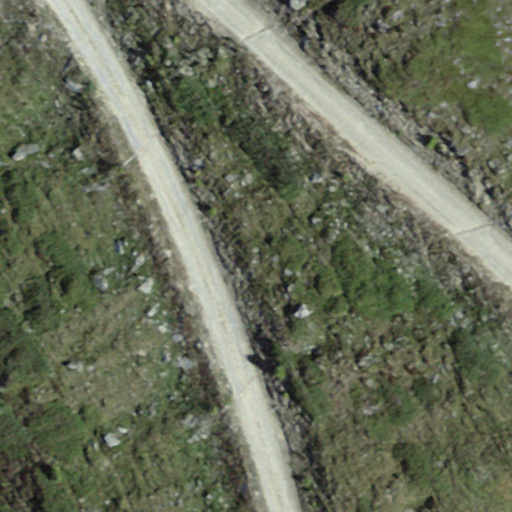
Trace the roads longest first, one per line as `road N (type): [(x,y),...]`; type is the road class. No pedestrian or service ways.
road 1 (track): [(54,0),(171,183),(229,330),(282,511)]
road 2 (track): [(511,258),(219,0)]
